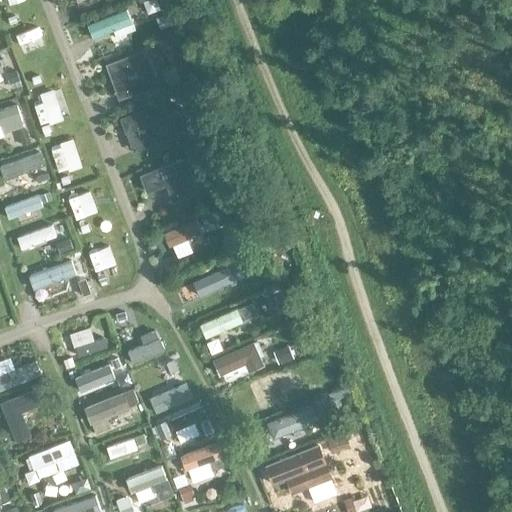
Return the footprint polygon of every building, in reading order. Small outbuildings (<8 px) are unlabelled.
[(161,11),(156,0),(147,0),(143,2),(148,15),(161,11)] [(38,21),(31,3),(2,14),(9,31),(20,27),(36,21),(38,21)] [(177,11),(169,14),(172,22),(180,19),(177,11)] [(171,25),(167,13),(160,16),(163,27),(171,25)] [(48,50),(19,60),(26,78),(38,74),(53,68),(55,68),(48,50)] [(145,51),(107,64),(112,79),(135,71),(142,90),(157,84),(145,51)] [(190,59),(175,65),(184,87),(199,81),(190,59)] [(16,70),(7,74),(11,84),(20,80),(16,70)] [(65,96),(36,107),(43,125),(55,121),(71,115),(72,114),(65,96)] [(168,101),(121,118),(126,132),(145,125),(152,143),(179,133),(168,101)] [(21,103),(0,109),(0,123),(2,123),(5,132),(18,129),(24,126),(21,117),(20,113),(24,111),(21,103)] [(24,126),(18,129),(23,144),(31,142),(26,126),(24,126)] [(196,128),(186,131),(190,144),(200,141),(196,128)] [(0,163),(0,177),(1,180),(36,167),(31,153),(0,163)] [(185,159),(141,175),(147,191),(166,184),(172,201),(193,193),(198,191),(185,159)] [(49,174),(37,178),(39,184),(51,180),(49,174)] [(69,175),(62,178),(64,184),(71,182),(69,175)] [(240,193),(236,183),(229,186),(232,196),(240,193)] [(98,191),(69,202),(76,219),(87,215),(103,209),(105,209),(98,191)] [(50,194),(41,197),(43,204),(52,201),(50,194)] [(235,215),(231,219),(238,226),(242,222),(235,215)] [(170,248),(200,229),(191,216),(161,234),(170,248)] [(64,217),(14,236),(19,249),(69,231),(64,217)] [(88,225),(81,227),(83,233),(90,231),(88,225)] [(116,238),(86,248),(93,266),(105,262),(121,256),(122,255),(116,238)] [(70,239),(57,243),(60,253),(73,249),(70,239)] [(290,248),(286,239),(277,243),(280,252),(290,248)] [(69,256),(36,268),(41,281),(74,268),(69,256)] [(198,272),(200,283),(223,278),(220,267),(198,272)] [(105,272),(97,274),(99,280),(106,278),(105,272)] [(87,281),(79,283),(84,298),(92,295),(87,281)] [(272,288),(274,294),(281,291),(279,286),(272,288)] [(283,294),(275,297),(278,306),(286,303),(283,294)] [(214,331),(236,320),(230,307),(208,319),(214,331)] [(125,311),(116,313),(118,319),(127,318),(125,311)] [(289,312),(281,315),(284,323),(292,320),(289,312)] [(89,329),(72,334),(79,355),(107,346),(104,337),(93,340),(89,329)] [(126,350),(133,363),(163,347),(156,334),(126,350)] [(255,343),(214,361),(220,376),(224,375),(246,365),(249,372),(249,373),(265,366),(262,359),(265,357),(259,343),(255,344),(255,343)] [(290,347),(274,353),(279,366),(295,360),(290,347)] [(119,356),(112,358),(115,366),(121,364),(119,356)] [(71,357),(64,360),(67,368),(75,365),(71,357)] [(174,359),(167,362),(171,371),(178,368),(174,359)] [(83,378),(86,391),(122,382),(119,369),(83,378)] [(140,380),(144,398),(185,387),(180,370),(140,380)] [(336,371),(330,372),(334,381),(339,379),(336,371)] [(246,384),(249,394),(273,387),(270,376),(246,384)] [(46,387),(36,390),(39,399),(49,396),(46,387)] [(29,391),(1,402),(12,430),(15,440),(30,434),(26,425),(21,411),(38,404),(32,390),(29,391)] [(93,405),(86,408),(92,423),(107,417),(130,408),(129,406),(139,402),(134,390),(124,394),(124,393),(93,405)] [(333,396),(316,403),(321,417),(338,411),(336,403),(333,396)] [(157,433),(165,430),(163,424),(154,427),(157,433)] [(132,438),(135,445),(145,441),(142,434),(132,438)] [(349,438),(336,441),(339,453),(352,449),(349,438)] [(70,439),(30,455),(35,468),(36,467),(63,457),(67,467),(79,462),(75,453),(70,439)] [(216,442),(182,455),(187,468),(210,460),(213,469),(223,465),(220,456),(221,456),(216,442)] [(320,446),(267,467),(274,485),(287,480),(292,493),(332,477),(320,446)] [(161,464),(127,477),(133,491),(135,490),(155,483),(159,495),(160,498),(173,493),(161,464)] [(187,484),(178,487),(184,503),(193,500),(187,484)] [(5,485),(0,487),(0,502),(10,499),(5,485)] [(40,492),(46,511),(85,511),(81,497),(54,505),(49,489),(40,492)] [(39,491),(30,494),(34,505),(42,503),(39,491)] [(385,491),(370,495),(373,508),(388,504),(385,491)] [(130,497),(117,502),(120,511),(121,511),(134,508),(130,497)] [(317,511),(330,511),(325,500),(314,505),(317,511)] [(352,500),(344,502),(347,511),(354,511),(356,511),(352,500)]
